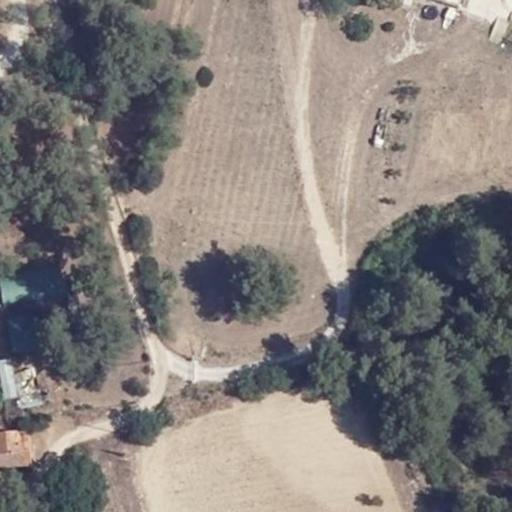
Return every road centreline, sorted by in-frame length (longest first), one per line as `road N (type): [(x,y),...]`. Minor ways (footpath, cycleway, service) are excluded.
road 1 (unclassified): [(51,0),(161,363),(221,376),(283,365),(350,324),(347,280)]
road 2 (track): [(161,363),(152,399),(67,441),(58,487),(66,511)]
